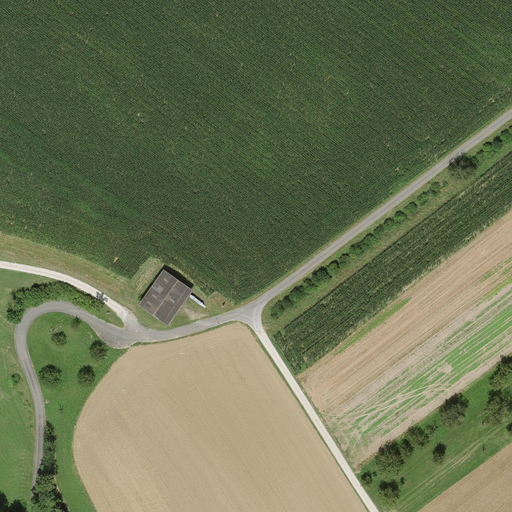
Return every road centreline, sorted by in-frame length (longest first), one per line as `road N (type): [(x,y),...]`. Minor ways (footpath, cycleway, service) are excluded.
road 1 (track): [(244,312),(511,113)]
road 2 (track): [(32,511),(39,411),(20,353),(25,321),(36,310),(68,307),(118,336),(147,337)]
road 3 (track): [(244,312),(372,511)]
road 4 (track): [(0,265),(69,280),(104,298),(147,337)]
